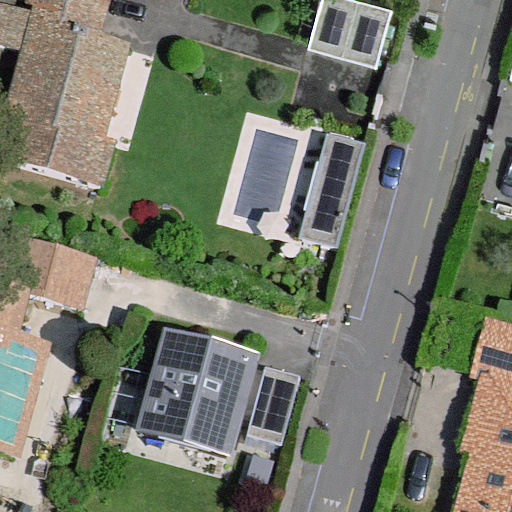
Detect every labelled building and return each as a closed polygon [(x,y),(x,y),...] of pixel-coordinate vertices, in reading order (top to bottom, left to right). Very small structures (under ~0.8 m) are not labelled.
[(100,0),(33,0),(31,9),(41,12),(38,23),(4,14),(0,29),(0,47),(29,55),(0,161),(0,162),(102,191),(114,147),(92,141),(117,48),(90,41),(100,0)] [(378,63),(394,6),(372,0),(323,0),(311,45),(378,63)] [(340,252),(366,154),(331,146),(304,243),(340,252)] [(10,292),(31,297),(83,313),(97,264),(23,245),(10,292)] [(10,292),(0,288),(0,452),(6,455),(32,358),(6,350),(12,328),(21,330),(31,297),(10,292)] [(501,386),(511,388),(511,333),(497,329),(484,381),(501,386)] [(254,369),(171,347),(147,439),(229,461),(254,369)] [(285,450),(302,382),(269,373),(251,440),(285,450)] [(511,511),(511,388),(501,386),(466,511),(511,511)]
